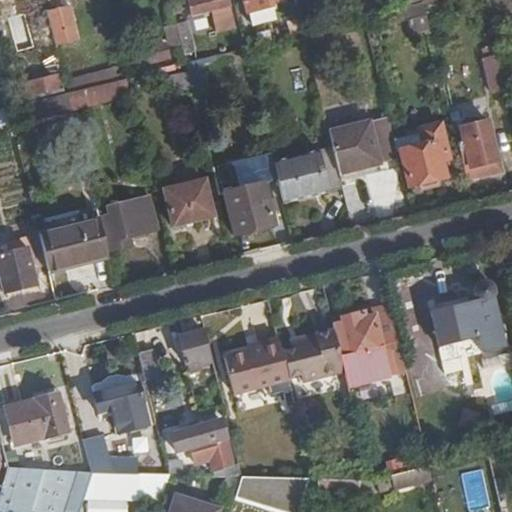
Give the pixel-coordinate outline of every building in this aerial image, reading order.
[(210,13),(215,34),(236,28),(228,0),(185,0),(190,18),(210,13)] [(273,0),(240,0),(244,13),(245,12),(248,26),(272,20),(267,2),(273,0)] [(511,4),(511,0),(492,0),(496,10),(511,4)] [(429,30),(422,2),(404,7),(408,20),(411,20),(414,33),(429,30)] [(69,6),(43,13),(51,45),(77,39),(69,6)] [(177,42),(173,22),(163,24),(167,45),(177,42)] [(127,52),(130,67),(165,58),(163,45),(127,52)] [(489,94),(507,88),(499,55),(480,60),(489,94)] [(58,75),(54,56),(40,60),(44,78),(54,76),(58,75)] [(188,86),(182,61),(157,68),(163,92),(188,86)] [(71,90),(117,78),(115,68),(69,80),(71,90)] [(479,94),(483,80),(466,74),(461,88),(479,94)] [(22,84),(24,98),(57,89),(54,76),(44,78),(22,84)] [(127,97),(122,77),(117,78),(71,90),(62,92),(67,111),(127,97)] [(67,111),(62,92),(27,101),(29,109),(32,120),(67,111)] [(29,109),(27,101),(13,104),(5,106),(3,107),(5,115),(29,109)] [(368,122),(327,133),(330,146),(337,174),(376,164),(379,164),(397,159),(395,152),(392,140),(386,118),(368,122)] [(459,151),(466,179),(500,169),(487,119),(455,129),(461,150),(459,151)] [(415,134),(392,140),(395,152),(397,151),(407,189),(443,179),(440,165),(447,162),(443,141),(439,140),(435,126),(414,132),(415,134)] [(330,146),(270,162),(281,203),(340,188),(339,182),(337,174),(330,146)] [(339,182),(378,172),(376,164),(337,174),(339,182)] [(202,180),(173,187),(172,183),(165,186),(161,190),(171,227),(211,216),(202,180)] [(271,224),(260,183),(225,191),(229,209),(226,210),(230,230),(234,228),(236,233),(271,224)] [(104,214),(96,217),(105,251),(128,245),(125,236),(151,230),(142,197),(103,205),(104,214)] [(105,259),(92,211),(32,224),(45,273),(105,259)] [(0,243),(0,255),(24,248),(27,258),(33,256),(27,235),(0,243)] [(24,248),(0,255),(0,284),(3,295),(35,286),(27,258),(24,248)] [(429,310),(438,346),(480,336),(489,333),(483,311),(480,298),(429,310)] [(403,342),(393,301),(378,305),(387,347),(403,342)] [(387,347),(378,305),(346,312),(351,328),(338,332),(347,370),(351,384),(393,373),(387,347)] [(480,336),(484,350),(508,344),(500,307),(483,311),(489,333),(480,336)] [(217,357),(211,329),(183,336),(189,364),(192,363),(213,358),(217,357)] [(338,332),(337,329),(302,337),(304,346),(294,348),(286,350),(292,375),(303,373),(304,380),(347,370),(338,332)] [(480,336),(438,346),(442,360),(484,350),(480,336)] [(286,350),(283,337),(261,343),(262,347),(228,356),(237,392),(293,379),(292,375),(286,350)] [(304,346),(302,337),(292,339),(294,348),(304,346)] [(157,347),(142,350),(149,378),(163,374),(157,347)] [(214,364),(213,358),(192,363),(194,372),(206,369),(205,366),(214,364)] [(97,390),(143,379),(138,372),(129,374),(121,373),(111,375),(104,380),(98,382),(97,390)] [(118,409),(123,428),(153,421),(143,379),(97,390),(103,413),(118,409)] [(228,400),(223,381),(203,385),(209,405),(228,400)] [(73,433),(63,394),(9,408),(18,447),(73,433)] [(212,459),(215,473),(245,473),(245,472),(242,460),(235,461),(223,420),(173,431),(177,449),(193,445),(197,462),(212,459)] [(10,469),(0,424),(0,483),(5,485),(10,469)] [(142,471),(141,457),(113,457),(108,435),(86,440),(87,445),(93,469),(93,470),(142,471)] [(384,469),(395,468),(393,456),(391,448),(380,450),(384,469)] [(393,456),(395,468),(408,465),(406,453),(393,456)] [(436,475),(438,483),(459,477),(457,469),(468,466),(465,455),(433,463),(436,475)] [(173,456),(173,469),(197,471),(198,465),(186,465),(186,457),(173,456)] [(436,475),(433,463),(392,472),(396,485),(436,475)] [(80,511),(81,511),(93,470),(91,470),(75,470),(30,470),(10,469),(5,485),(0,501),(0,511),(80,511)] [(263,504),(273,474),(245,473),(238,498),(263,504)] [(263,504),(290,511),(301,511),(313,474),(273,474),(263,504)] [(321,490),(358,491),(358,475),(354,475),(320,474),(321,490)] [(227,477),(219,502),(231,505),(238,481),(227,477)] [(220,511),(222,507),(178,494),(173,511),(220,511)]
